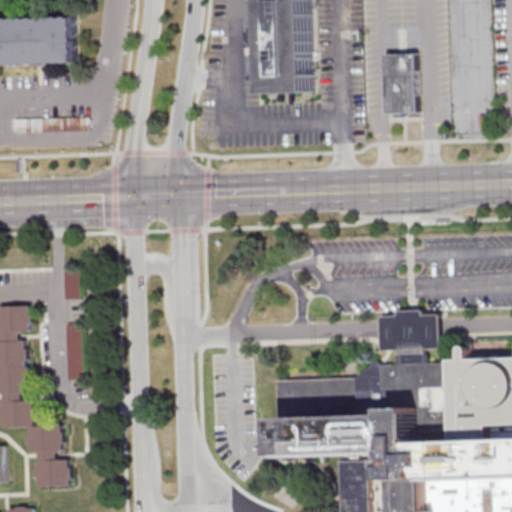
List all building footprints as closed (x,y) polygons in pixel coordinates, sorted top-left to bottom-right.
[(265,0),(268,92),(314,90),(311,0),(265,0)] [(0,63),(77,61),(76,15),(0,17),(0,63)] [(388,54),(389,113),(422,112),(420,53),(388,54)] [(67,298),(83,298),(83,270),(67,270),(67,298)] [(38,425),(38,399),(31,399),(30,331),(35,331),(35,306),(1,306),(2,341),(0,340),(0,392),(5,393),(5,427),(32,427),(32,453),(40,453),(40,486),(74,486),(74,459),(62,459),(62,452),(66,452),(66,425),(38,425)] [(386,328),(386,317),(388,315),(403,315),(403,311),(404,310),(426,310),(428,311),(428,314),(443,313),(444,314),(445,326),(446,346),(427,347),(427,351),(405,352),(405,348),(387,349),(386,328)] [(69,380),(85,380),(85,323),(69,323),(69,380)] [(405,352),(400,355),(400,364),(389,364),(381,356),(359,377),(277,379),(278,417),(287,417),(288,451),(348,449),(349,511),(511,511),(511,356),(477,358),(476,348),(475,345),(472,344),(469,344),(467,347),(468,359),(456,360),(457,367),(450,368),(449,361),(432,362),(432,354),(427,351),(405,352)] [(0,483),(9,483),(9,446),(0,445),(0,483)]
